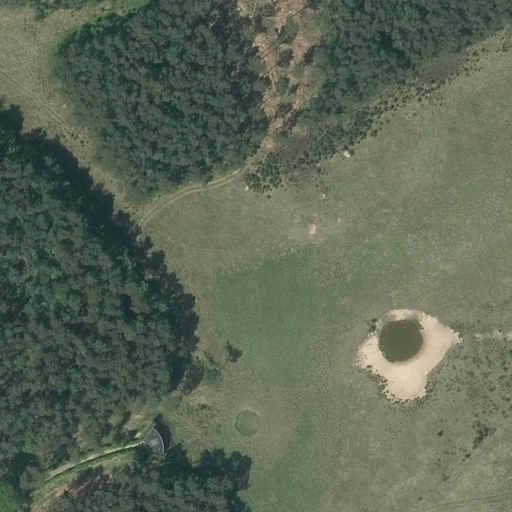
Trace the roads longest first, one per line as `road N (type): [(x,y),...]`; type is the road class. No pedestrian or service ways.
road 1 (track): [(2,511),(57,472),(147,443)]
road 2 (track): [(417,511),(511,411)]
